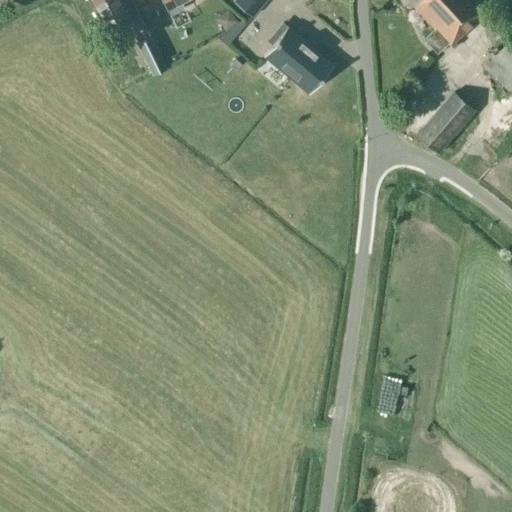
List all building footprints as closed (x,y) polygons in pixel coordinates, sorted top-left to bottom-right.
[(123,8),(124,8),(119,0),(88,0),(99,20),(111,14),(119,30),(131,24),(123,8)] [(161,0),(169,14),(183,7),(181,2),(184,0),(161,0)] [(232,0),(233,0),(251,16),(264,0),(232,0)] [(275,18),(289,6),(284,0),(281,0),(269,11),(275,18)] [(409,0),(435,28),(424,38),(437,52),(449,42),(450,44),(477,20),(476,19),(488,7),(480,0),(409,0)] [(308,39),(329,39),(328,3),(296,4),(297,31),(308,30),(308,39)] [(331,66),(286,27),(261,56),(307,95),(331,66)] [(511,89),(511,33),(482,65),(510,92),(511,89)] [(149,35),(136,42),(152,74),(165,68),(149,35)] [(411,79),(392,99),(401,107),(420,87),(411,79)] [(453,89),(417,132),(437,150),(474,108),(453,89)] [(487,133),(500,133),(500,118),(487,118),(487,133)] [(407,398),(410,362),(397,361),(398,352),(381,351),(379,396),(407,398)]
